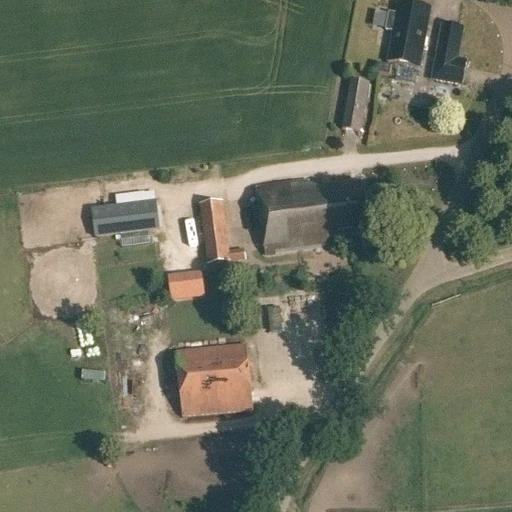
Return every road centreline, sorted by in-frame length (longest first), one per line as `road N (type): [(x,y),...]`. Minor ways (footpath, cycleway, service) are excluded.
road 1 (tertiary): [(275,511),(309,438),(413,284)]
road 2 (tertiary): [(413,284),(511,66)]
